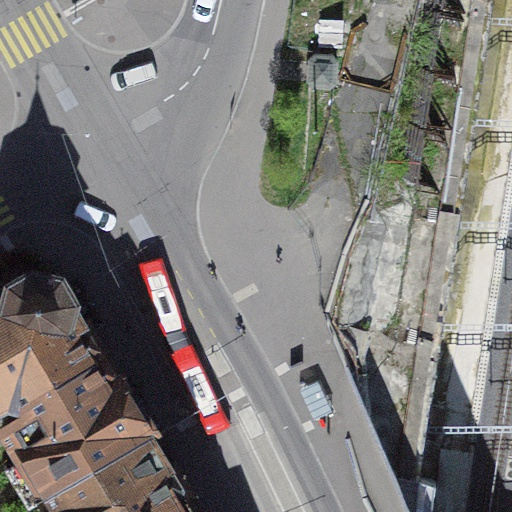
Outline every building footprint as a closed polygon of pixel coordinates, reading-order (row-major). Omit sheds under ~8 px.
[(310,71),(310,82),(314,86),(329,87),(334,83),(334,62),(330,58),(315,57),(311,61),(310,71)] [(0,419),(20,407),(20,406),(103,358),(96,347),(65,295),(63,292),(61,290),(57,287),(53,284),(48,282),(43,281),(37,280),(32,281),(26,282),(22,285),(0,297),(0,419)] [(109,368),(103,358),(20,406),(20,407),(25,415),(2,429),(24,465),(26,463),(47,498),(150,436),(109,368)] [(331,411),(317,381),(300,390),(314,420),(331,411)] [(196,511),(191,504),(150,436),(47,498),(55,511),(196,511)]
